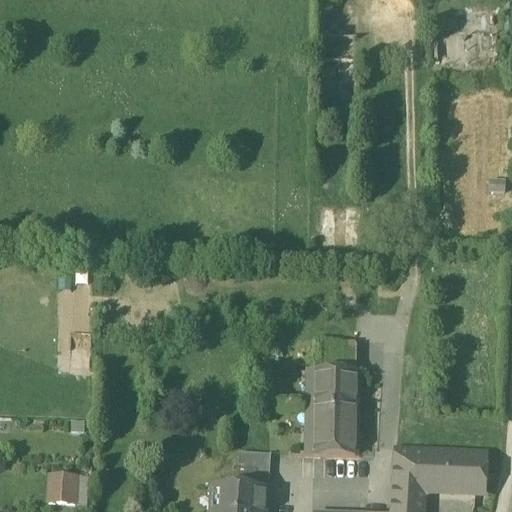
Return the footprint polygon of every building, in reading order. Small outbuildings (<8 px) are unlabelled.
[(499,78),(498,2),(457,3),(457,25),(435,25),(435,79),(499,78)] [(353,121),(355,39),(327,39),(325,120),(353,121)] [(357,250),(356,207),(318,207),(318,250),(357,250)] [(336,345),(335,361),(357,362),(357,346),(336,345)] [(355,379),(315,378),(313,458),(354,459),(355,379)] [(449,458),(392,456),(389,490),(392,507),(421,509),(422,492),(448,493),(449,458)] [(247,458),(245,494),(266,495),(268,460),(247,458)] [(484,459),(449,458),(448,493),(482,495),(484,459)] [(88,480),(51,478),(48,507),(86,509),(88,480)] [(245,494),(213,492),(213,494),(218,494),(216,511),(264,511),(266,495),(245,494)]
